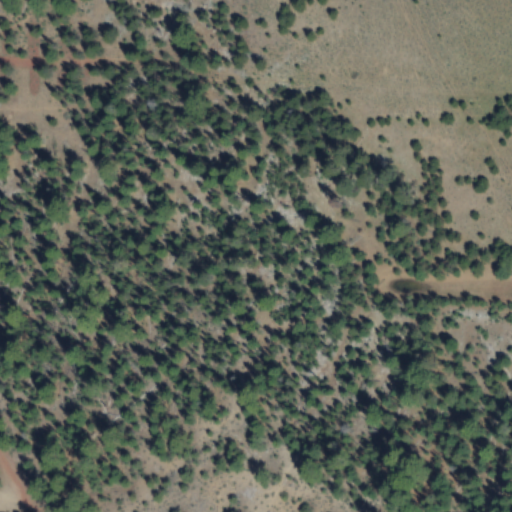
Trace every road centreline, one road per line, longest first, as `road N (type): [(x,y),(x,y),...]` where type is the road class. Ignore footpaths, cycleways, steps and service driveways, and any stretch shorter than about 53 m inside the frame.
road 1 (track): [(0,48),(511,94)]
road 2 (track): [(0,388),(246,511)]
road 3 (track): [(0,474),(120,472),(139,453)]
